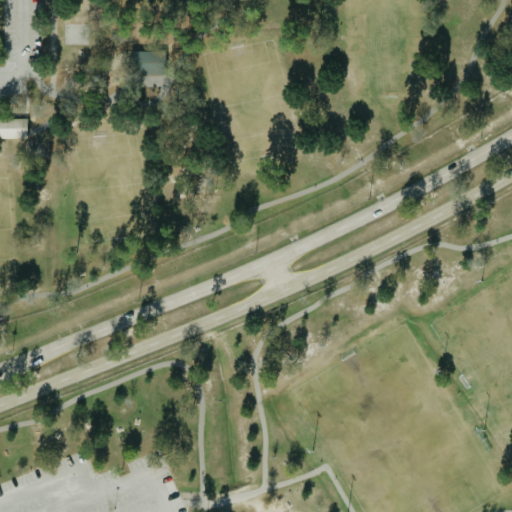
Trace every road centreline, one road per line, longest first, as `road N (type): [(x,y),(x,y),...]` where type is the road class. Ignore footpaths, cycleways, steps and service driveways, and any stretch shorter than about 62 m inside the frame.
road 1 (secondary): [(511,139),(266,264),(0,372)]
road 2 (secondary): [(0,404),(283,292),(511,175)]
